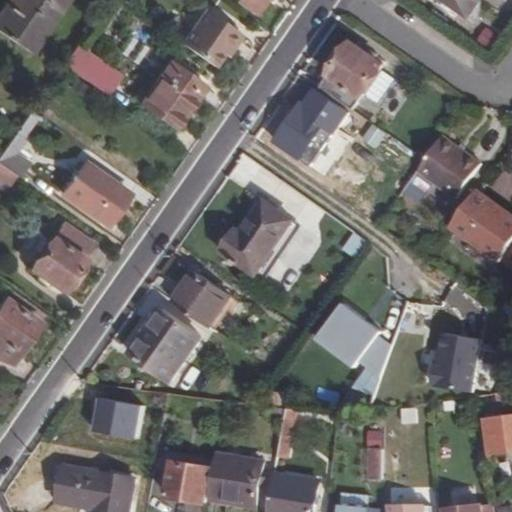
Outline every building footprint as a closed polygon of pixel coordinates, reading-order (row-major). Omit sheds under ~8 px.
[(11,0),(0,16),(0,32),(30,54),(69,0),(11,0)] [(240,0),(239,2),(257,15),(267,0),(240,0)] [(454,0),(451,5),(467,16),(478,0),(454,0)] [(187,50),(214,68),(239,34),(207,10),(182,46),(187,50)] [(148,66),(157,50),(122,30),(113,47),(148,66)] [(321,88),(355,112),(369,91),(384,71),(387,66),(354,43),(321,88)] [(62,66),(103,94),(114,78),(98,65),(93,73),(80,64),(82,60),(74,55),(78,50),(75,49),(62,66)] [(80,64),(93,73),(98,65),(78,50),(74,55),(82,60),(80,64)] [(141,103),(176,129),(204,87),(170,62),(141,103)] [(384,71),(369,91),(384,101),(398,81),(384,71)] [(279,141),(313,166),(350,113),(319,92),(308,106),(306,104),(279,141)] [(11,139),(19,146),(34,125),(26,119),(11,139)] [(457,200),(482,165),(443,137),(427,162),(406,190),(422,202),(435,184),(457,200)] [(0,155),(0,166),(1,167),(16,178),(25,165),(13,156),(19,146),(11,139),(0,155)] [(78,204),(109,226),(130,195),(84,164),(79,172),(94,183),(78,204)] [(63,194),(78,204),(94,183),(79,172),(63,194)] [(511,213),(510,212),(507,216),(494,207),(497,203),(479,190),(463,213),(452,228),(501,263),(502,262),(511,268),(511,213)] [(225,254),(266,282),(279,264),(271,258),(294,224),(267,203),(246,233),(241,230),(225,254)] [(497,203),(494,207),(507,216),(510,212),(497,203)] [(31,270),(63,293),(84,262),(83,261),(94,246),(64,223),(31,270)] [(414,251),(422,256),(430,244),(422,238),(414,251)] [(176,303),(211,328),(231,297),(198,273),(176,303)] [(19,356),(40,326),(5,299),(0,305),(0,360),(10,366),(18,355),(19,356)] [(319,339),(358,367),(362,361),(382,379),(393,346),(381,336),(384,331),(345,304),(319,339)] [(132,354),(175,383),(203,340),(163,310),(132,354)] [(473,398),(485,321),(448,315),(433,404),(473,398)] [(501,407),(511,405),(511,392),(500,395),(501,407)] [(97,433),(140,439),(146,407),(103,400),(97,433)] [(267,422),(285,425),(288,410),(270,407),(267,422)] [(280,460),(292,462),(294,447),(300,448),(301,441),(305,442),(309,413),(288,410),(285,425),(280,460)] [(402,427),(412,426),(410,415),(401,415),(402,422),(402,427)] [(511,418),(488,422),(492,456),(511,452),(511,418)] [(215,460),(168,452),(163,480),(170,481),(174,463),(214,470),(215,460)] [(371,483),(386,483),(387,454),(371,453),(371,483)] [(212,500),(257,508),(264,466),(220,458),(212,500)] [(167,497),(207,505),(214,470),(174,463),(170,481),(167,497)] [(86,473),(61,469),(55,503),(106,511),(127,511),(128,506),(133,480),(87,472),(86,473)] [(270,511),(313,511),(318,488),(276,481),(270,511)] [(501,511),(511,511),(511,503),(501,505),(501,511)]
